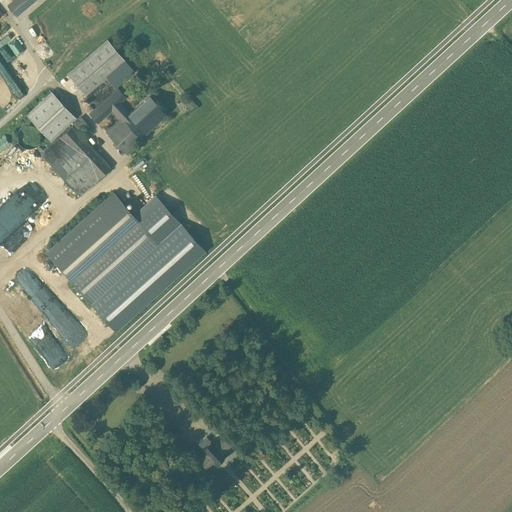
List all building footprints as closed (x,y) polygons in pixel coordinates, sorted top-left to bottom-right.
[(14,0),(8,6),(16,15),(33,0),(14,0)] [(69,74),(85,93),(106,75),(124,60),(107,41),(69,74)] [(85,93),(91,100),(112,81),(106,75),(85,93)] [(124,152),(143,136),(126,117),(130,113),(120,102),(126,97),(112,81),(91,100),(88,103),(94,110),(90,114),(98,123),(112,110),(120,119),(106,132),(124,152)] [(51,93),(28,114),(51,139),(74,117),(51,93)] [(150,95),(130,113),(126,117),(143,136),(167,114),(150,95)] [(81,117),(41,155),(79,196),(110,168),(79,134),(84,129),(87,133),(92,129),(81,117)] [(17,137),(18,141),(20,145),(24,148),(28,148),(33,148),(37,145),(39,142),(41,137),(40,132),(37,128),(33,126),(28,125),(24,126),(20,129),(18,133),(17,137)] [(0,204),(37,171),(5,136),(0,140),(0,204)] [(47,253),(91,301),(157,242),(113,194),(47,253)] [(14,199),(0,212),(0,242),(29,214),(14,199)] [(11,259),(58,218),(48,207),(2,249),(11,259)] [(58,266),(51,271),(56,278),(63,273),(58,266)] [(198,444),(204,450),(212,442),(206,436),(198,444)] [(216,445),(213,442),(212,442),(204,450),(203,451),(206,454),(199,461),(206,468),(213,461),(215,463),(225,455),(223,453),(230,445),(224,438),(216,445)]
